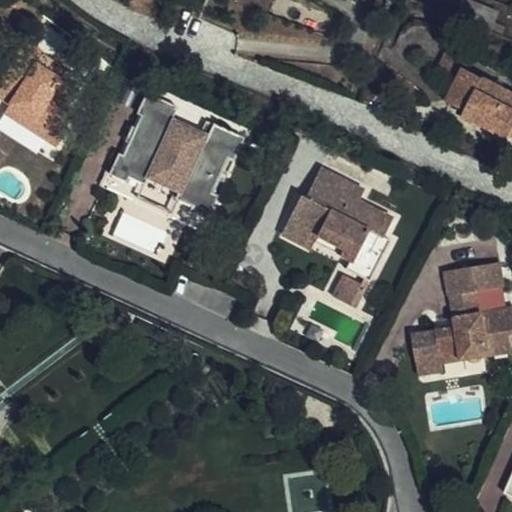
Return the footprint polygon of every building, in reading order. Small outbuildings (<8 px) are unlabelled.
[(264,13),(269,0),(235,0),(235,1),(264,13)] [(478,0),(463,0),(456,18),(491,32),(501,9),(478,0)] [(44,128),(54,135),(59,127),(50,120),(73,84),(57,73),(31,56),(37,47),(20,36),(0,66),(0,98),(3,100),(26,115),(20,124),(39,136),(44,128)] [(460,67),(462,68),(468,55),(443,42),(430,69),(453,80),(460,67)] [(31,56),(57,73),(63,64),(37,47),(31,56)] [(511,94),(462,68),(460,67),(453,80),(442,101),(461,110),(459,115),(503,138),(511,120),(511,94)] [(135,111),(129,124),(133,126),(127,139),(124,138),(119,149),(113,147),(102,170),(121,178),(124,173),(137,179),(140,180),(143,174),(172,187),(170,194),(173,195),(186,201),(184,206),(203,214),(214,191),(208,187),(213,176),(215,172),(203,167),(206,161),(218,167),(219,165),(223,154),(229,157),(240,132),(209,117),(204,129),(167,113),(173,101),(141,86),(130,108),(135,111)] [(0,106),(0,111),(20,124),(26,115),(3,100),(0,106)] [(133,126),(129,124),(125,122),(118,135),(124,138),(127,139),(133,126)] [(49,142),(54,135),(44,128),(39,136),(49,142)] [(219,179),(224,168),(219,165),(218,167),(206,161),(203,167),(215,172),(213,176),(219,179)] [(297,189),(276,231),(306,247),(310,240),(345,258),(342,265),(359,273),(366,277),(386,235),(380,232),(389,212),(356,195),(361,184),(317,162),(302,192),(297,189)] [(140,180),(137,179),(132,191),(167,208),(173,195),(170,194),(172,187),(143,174),(140,180)] [(306,247),(276,231),(273,238),(304,253),(306,247)] [(306,247),(342,265),(345,258),(310,240),(306,247)] [(480,261),(495,259),(494,246),(479,249),(480,261)] [(497,259),(495,259),(480,261),(465,264),(469,289),(474,288),(502,284),(497,259)] [(469,289),(465,264),(438,268),(442,293),(444,293),(455,291),(469,289)] [(329,292),(346,301),(351,290),(356,280),(339,272),(329,292)] [(358,293),(366,277),(359,273),(356,280),(351,290),(358,293)] [(478,308),(474,288),(469,289),(455,291),(460,311),(478,308)] [(353,304),(358,293),(351,290),(346,301),(353,304)] [(511,307),(511,302),(478,308),(460,311),(455,291),(444,293),(450,323),(405,330),(410,353),(435,349),(438,358),(509,347),(505,329),(511,327),(511,307)] [(439,365),(438,358),(435,349),(410,353),(413,369),(439,365)] [(491,429),(500,434),(508,414),(499,411),(491,429)] [(511,469),(500,499),(511,504),(511,469)]
